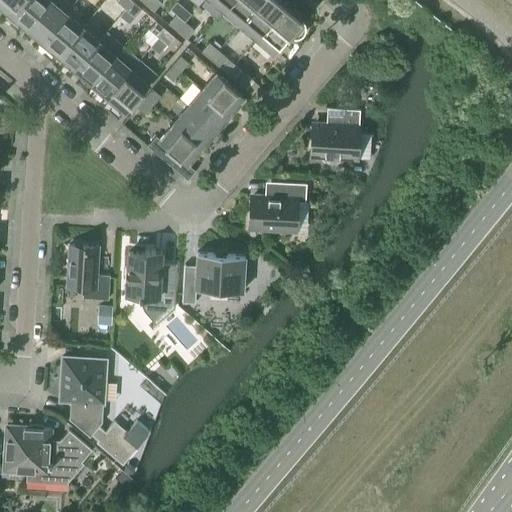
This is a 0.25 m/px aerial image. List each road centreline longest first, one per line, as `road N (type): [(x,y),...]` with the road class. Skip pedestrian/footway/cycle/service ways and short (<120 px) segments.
road 1 (residential): [(358,24),(194,224),(39,96)]
road 2 (secondary): [(511,190),(244,511)]
road 3 (residential): [(0,385),(23,386),(39,96)]
